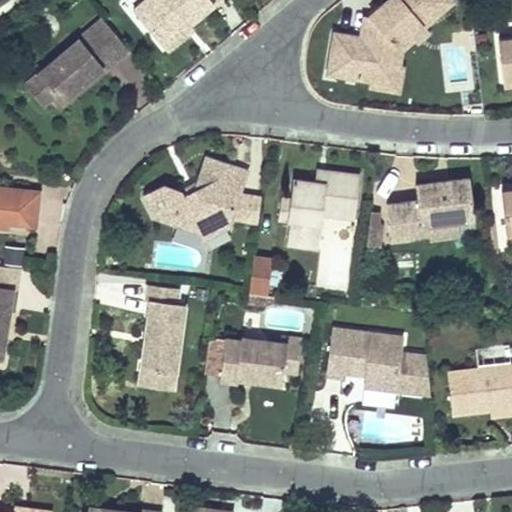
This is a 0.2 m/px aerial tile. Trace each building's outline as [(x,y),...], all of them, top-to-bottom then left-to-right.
[(145,0),(133,10),(162,45),(189,24),(218,0),(145,0)] [(360,37),(334,33),(327,73),(369,80),(385,82),(388,63),(392,64),(395,46),(421,24),(423,26),(424,25),(453,1),(452,0),(387,0),(383,4),(385,11),(368,26),(366,38),(360,37)] [(369,16),(364,15),(360,37),(366,38),(368,26),(385,11),(383,4),(369,16)] [(103,18),(91,28),(116,58),(128,49),(103,18)] [(162,45),(166,50),(192,28),(189,24),(162,45)] [(369,80),(368,86),(398,91),(403,65),(398,64),(401,49),(413,39),(416,42),(429,31),(424,25),(423,26),(421,24),(395,46),(392,64),(388,63),(385,82),(369,80)] [(54,95),(61,102),(102,67),(103,69),(116,58),(91,28),(37,73),(54,95)] [(511,37),(498,39),(503,81),(511,79),(511,37)] [(37,73),(26,83),(43,104),(54,95),(37,73)] [(511,79),(503,81),(503,88),(511,86),(511,79)] [(246,170),(206,157),(198,180),(196,187),(183,195),(180,191),(164,185),(143,195),(154,216),(199,231),(215,224),(227,228),(232,213),(240,190),(246,170)] [(316,169),(314,182),(292,179),(290,199),(287,220),(290,220),(287,244),(317,248),(322,214),(354,218),(359,175),(316,169)] [(415,184),(417,200),(386,203),(390,239),(429,234),(427,225),(458,221),(474,219),(469,178),(448,180),(448,184),(441,185),(441,181),(415,184)] [(196,187),(198,180),(180,191),(183,195),(196,187)] [(0,226),(7,227),(7,222),(35,226),(38,196),(34,196),(34,191),(1,187),(0,192),(0,191),(0,226)] [(511,189),(501,191),(506,234),(511,233),(511,189)] [(258,222),(261,197),(240,190),(232,213),(258,222)] [(290,199),(281,197),(278,218),(287,220),(290,199)] [(377,221),(378,211),(370,210),(369,220),(377,221)] [(498,252),(494,215),(489,215),(493,253),(498,252)] [(378,247),(381,227),(377,221),(369,220),(366,245),(378,247)] [(429,234),(429,239),(459,235),(458,221),(427,225),(429,234)] [(199,231),(203,238),(227,228),(215,224),(199,231)] [(123,245),(114,243),(112,255),(121,257),(123,245)] [(3,264),(22,266),(24,249),(5,247),(3,264)] [(265,293),(269,260),(253,258),(249,291),(265,293)] [(148,284),(146,300),(151,300),(142,368),(174,372),(183,304),(176,303),(178,287),(148,284)] [(0,285),(0,358),(1,359),(9,310),(13,311),(17,288),(0,285)] [(248,292),(247,302),(264,305),(265,294),(248,292)] [(264,305),(278,300),(278,296),(265,294),(264,305)] [(365,375),(364,386),(396,390),(430,394),(425,355),(401,353),(403,337),(332,327),(326,375),(342,377),(343,372),(344,365),(366,367),(365,375)] [(301,338),(287,336),(286,343),(300,345),(301,338)] [(220,338),(219,342),(209,340),(205,373),(220,375),(220,379),(237,381),(237,378),(244,379),(245,375),(252,376),(251,380),(281,384),(283,370),(296,372),(300,345),(286,343),(241,338),(241,341),(220,338)] [(511,363),(447,370),(451,414),(490,410),(511,407),(511,363)] [(344,365),(343,372),(365,375),(366,367),(344,365)] [(142,368),(140,384),(172,388),(174,372),(142,368)] [(364,386),(362,404),(394,408),(396,390),(364,386)] [(491,416),(511,413),(511,407),(490,410),(491,416)]
